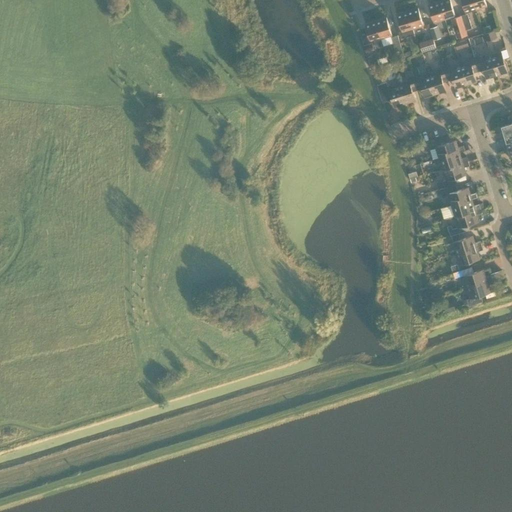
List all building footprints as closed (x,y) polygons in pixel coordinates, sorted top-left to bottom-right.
[(445,19),(455,15),(450,0),(443,0),(439,1),(445,19)] [(462,0),(466,12),(476,9),(473,0),(462,0)] [(473,0),(476,9),(487,5),(485,0),(473,0)] [(434,22),(445,19),(439,1),(429,5),(434,22)] [(413,28),(424,25),(419,8),(408,11),(413,28)] [(401,38),(415,34),(413,28),(408,11),(397,14),(402,31),(399,32),(401,38)] [(461,16),(466,30),(472,28),(468,14),(461,16)] [(459,32),(466,30),(461,16),(455,18),(459,32)] [(382,38),(392,35),(387,17),(376,21),(382,38)] [(371,41),(382,38),(376,21),(366,24),(371,41)] [(431,28),(434,39),(441,37),(437,26),(431,28)] [(497,37),(495,30),(484,33),(487,41),(497,37)] [(398,35),(391,37),(395,51),(402,49),(398,35)] [(436,48),(433,38),(419,42),(422,52),(436,48)] [(469,38),(458,41),(460,48),(471,44),(469,38)] [(374,49),(372,43),(364,45),(366,52),(374,49)] [(461,57),(473,54),(471,45),(459,48),(461,57)] [(433,58),(431,51),(425,52),(427,60),(433,58)] [(497,75),(508,72),(502,52),(497,53),(498,56),(492,58),(497,75)] [(497,75),(492,58),(486,60),(485,57),(481,58),(480,56),(475,57),(478,68),(483,67),(487,78),(497,75)] [(474,70),(478,68),(475,57),(470,59),(471,61),(466,63),(467,66),(461,68),(466,85),(477,81),(474,70)] [(466,85),(461,68),(456,70),(455,66),(450,68),(449,65),(444,67),(448,78),(452,76),(456,88),(466,85)] [(411,69),(413,75),(420,73),(418,67),(411,69)] [(443,79),(448,78),(444,67),(439,68),(440,71),(435,72),(436,76),(430,77),(436,94),(446,91),(443,79)] [(436,94),(430,77),(425,79),(424,76),(419,77),(418,75),(413,76),(417,87),(422,86),(425,97),(436,94)] [(412,89),(417,87),(413,76),(408,78),(409,80),(404,82),(405,85),(400,87),(405,104),(416,100),(412,89)] [(405,104),(400,87),(394,88),(393,85),(388,87),(387,82),(377,85),(381,96),(390,94),(394,107),(405,104)] [(505,138),(511,135),(511,122),(501,126),(505,138)] [(460,151),(460,152),(465,150),(464,145),(458,147),(456,140),(436,146),(439,158),(460,151)] [(462,158),(460,152),(460,151),(439,158),(443,169),(468,161),(467,156),(462,158)] [(445,187),(456,184),(458,183),(456,177),(467,174),(465,167),(470,165),(468,161),(443,169),(446,180),(443,181),(445,187)] [(472,198),(472,199),(478,197),(476,192),(471,194),(469,187),(458,190),(456,184),(445,187),(440,189),(443,197),(449,195),(451,204),(452,205),(472,198)] [(474,205),(472,199),(472,198),(452,205),(455,215),(455,216),(481,208),(480,203),(474,205)] [(451,204),(440,207),(444,218),(455,215),(452,205),(451,204)] [(452,234),(467,230),(466,225),(479,221),(477,214),(482,212),(481,208),(455,216),(459,227),(451,230),(452,234)] [(456,253),(482,245),(481,240),(475,242),(473,235),(453,242),(456,253)] [(460,264),(480,258),(478,251),(483,249),(482,245),(456,253),(460,264)] [(451,266),(453,272),(459,270),(457,264),(451,266)] [(467,287),(493,279),(491,274),(486,276),(484,269),(474,272),(472,267),(455,272),(457,279),(464,277),(467,287)] [(469,305),(483,301),(481,295),(491,292),(489,285),(494,283),(493,279),(467,287),(470,298),(467,299),(469,305)] [(444,304),(446,312),(455,309),(453,302),(444,304)]
